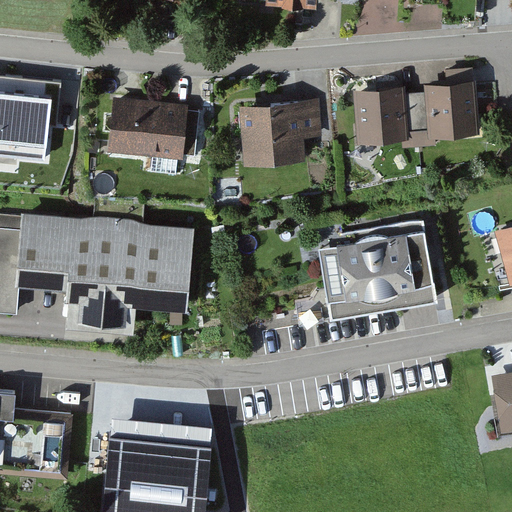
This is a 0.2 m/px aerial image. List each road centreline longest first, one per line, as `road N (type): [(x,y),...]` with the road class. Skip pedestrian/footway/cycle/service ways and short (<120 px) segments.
road 1 (residential): [(0,358),(185,373),(325,364),(511,331)]
road 2 (residential): [(0,45),(184,63),(511,35)]
